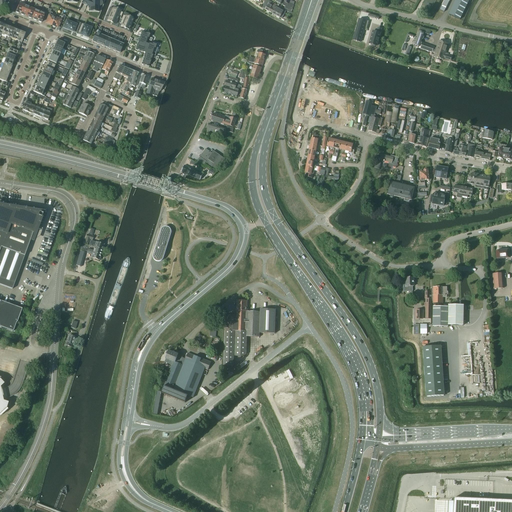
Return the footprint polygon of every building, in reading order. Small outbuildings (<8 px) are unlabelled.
[(83,0),(82,3),(82,4),(87,6),(87,5),(89,5),(89,11),(98,12),(99,5),(100,5),(101,5),(102,4),(102,3),(101,2),(100,1),(99,1),(99,0),(83,0)] [(284,0),(283,6),(285,7),(292,10),(294,5),(289,3),(290,0),(284,0)] [(444,0),(440,10),(444,12),(449,0),(444,0)] [(455,0),(449,15),(460,20),(469,0),(455,0)] [(18,14),(19,13),(21,14),(25,5),(20,2),(18,8),(17,7),(16,10),(16,11),(16,12),(16,13),(18,14)] [(270,2),(265,10),(273,14),(277,6),(270,2)] [(277,6),(273,14),(276,16),(281,7),(279,6),(280,4),(278,3),(277,6)] [(21,15),(23,16),(24,15),(26,16),(30,7),(25,5),(21,14),(21,15)] [(30,8),(30,7),(26,16),(29,17),(29,18),(31,19),(31,18),(35,10),(30,8)] [(281,7),(276,16),(282,19),(286,10),(281,7)] [(113,8),(107,21),(115,24),(118,18),(119,18),(120,19),(123,13),(121,12),(113,8)] [(49,16),(46,23),(48,24),(49,25),(50,26),(51,25),(52,26),(56,16),(52,14),(52,13),(50,12),(51,10),(48,9),(46,15),(49,16)] [(36,20),(40,11),(39,12),(35,10),(31,18),(34,19),(34,20),(36,21),(36,20)] [(39,22),(41,23),(41,22),(45,13),(40,11),(36,20),(39,21),(39,22)] [(56,16),(52,26),(53,27),(54,27),(55,27),(56,27),(57,28),(58,28),(61,20),(63,21),(64,22),(66,16),(63,15),(62,17),(60,16),(59,17),(56,16)] [(121,19),(120,24),(122,25),(121,27),(129,30),(133,19),(123,15),(121,19)] [(359,19),(353,40),(360,42),(366,21),(359,19)] [(76,34),(81,23),(77,22),(76,25),(66,21),(63,28),(73,32),(76,33),(76,34)] [(84,25),(81,23),(76,34),(77,33),(80,35),(87,38),(91,28),(84,26),(84,25)] [(1,34),(6,36),(10,28),(5,26),(1,34)] [(6,36),(11,38),(15,30),(10,28),(6,36)] [(373,31),(369,44),(371,44),(371,45),(374,46),(375,46),(377,46),(380,34),(381,29),(378,28),(376,32),(373,31)] [(11,38),(17,40),(20,32),(15,30),(11,38)] [(20,32),(17,40),(22,42),(25,34),(20,32)] [(141,32),(135,50),(143,53),(145,53),(141,65),(148,67),(152,56),(155,56),(156,53),(155,53),(154,53),(153,53),(155,47),(156,45),(154,45),(154,44),(148,42),(148,44),(146,44),(149,37),(149,35),(147,34),(141,32)] [(418,47),(418,46),(421,47),(420,48),(432,52),(435,53),(434,57),(443,60),(444,58),(450,60),(452,57),(448,56),(448,54),(445,53),(448,44),(439,41),(436,49),(434,48),(434,47),(422,43),(421,43),(424,33),(419,32),(414,46),(418,47)] [(408,34),(405,42),(407,43),(409,36),(413,38),(414,36),(408,34)] [(56,40),(54,45),(63,49),(65,50),(67,45),(56,40)] [(54,45),(52,50),(60,54),(63,49),(54,45)] [(9,48),(7,54),(16,57),(18,52),(9,48)] [(86,53),(84,56),(92,60),(94,55),(81,49),(80,52),(83,53),(84,52),(86,53)] [(52,50),(50,55),(58,59),(60,54),(52,50)] [(254,63),(262,66),(266,55),(262,54),(263,51),(259,50),(257,51),(257,53),(259,53),(257,59),(255,58),(254,63)] [(3,58),(5,59),(14,62),(16,57),(7,54),(5,53),(3,58)] [(300,57),(287,53),(286,56),(285,58),(298,62),(298,61),(300,57)] [(84,58),(82,61),(89,65),(92,60),(84,56),(82,55),(79,54),(78,56),(81,58),(82,57),(84,58)] [(58,59),(50,55),(47,60),(56,64),(58,59)] [(93,70),(95,71),(101,58),(96,56),(94,62),(92,66),(94,67),(93,70)] [(101,58),(95,71),(97,72),(98,69),(101,70),(105,60),(101,58)] [(5,59),(3,64),(12,67),(14,62),(5,59)] [(102,70),(105,71),(104,74),(107,76),(113,63),(106,60),(102,70)] [(75,61),(75,63),(80,65),(87,69),(89,65),(82,61),(81,64),(75,61)] [(47,62),(44,67),(53,71),(55,71),(57,66),(47,62)] [(79,67),(77,70),(85,74),(87,69),(80,65),(75,63),(74,65),(77,66),(79,67)] [(3,64),(1,69),(10,72),(12,67),(3,64)] [(113,78),(118,80),(124,68),(119,66),(113,78)] [(254,66),(250,77),(258,79),(261,68),(254,66)] [(44,67),(42,72),(51,76),(53,71),(44,67)] [(122,76),(124,77),(128,69),(124,68),(118,80),(119,81),(122,76)] [(1,69),(0,71),(0,73),(8,77),(10,72),(1,69)] [(122,90),(127,93),(127,92),(128,88),(132,71),(128,69),(124,77),(127,79),(122,90)] [(71,70),(70,72),(83,78),(85,74),(77,70),(76,72),(74,71),(71,70)] [(86,78),(90,81),(94,73),(89,71),(86,78)] [(132,71),(128,88),(130,89),(131,86),(134,87),(138,74),(132,71)] [(42,72),(40,77),(49,81),(51,76),(42,72)] [(69,77),(71,78),(80,83),(83,78),(70,72),(69,74),(71,74),(69,77)] [(148,78),(141,76),(137,89),(139,90),(141,84),(145,85),(148,78)] [(40,77),(38,82),(46,85),(49,81),(40,77)] [(80,83),(71,78),(69,83),(71,83),(71,84),(78,87),(80,83)] [(164,83),(151,79),(146,94),(157,97),(159,92),(160,92),(164,83)] [(94,85),(93,86),(100,89),(102,84),(96,81),(95,83),(94,85)] [(223,93),(228,94),(230,88),(232,88),(232,87),(233,87),(234,84),(232,83),(232,82),(226,81),(225,86),(224,86),(223,86),(222,88),(223,89),(224,89),(223,93)] [(38,82),(36,87),(44,90),(46,85),(38,82)] [(228,94),(237,97),(239,91),(238,90),(239,87),(241,87),(241,86),(234,84),(233,87),(232,87),(232,88),(230,88),(228,94)] [(44,90),(36,87),(33,92),(44,97),(46,91),(44,90)] [(71,87),(69,91),(77,95),(79,91),(71,87)] [(91,91),(86,89),(85,91),(81,98),(85,100),(87,95),(88,95),(91,91)] [(239,91),(237,97),(244,99),(247,90),(241,89),(241,91),(239,91)] [(69,91),(67,96),(75,100),(77,95),(69,91)] [(119,95),(117,99),(126,104),(128,100),(119,95)] [(67,96),(65,100),(73,104),(75,100),(67,96)] [(22,110),(27,113),(31,104),(28,103),(29,100),(26,99),(22,110)] [(65,100),(63,105),(70,109),(71,106),(75,108),(77,106),(76,106),(73,104),(65,100)] [(366,101),(363,115),(369,117),(368,123),(370,123),(369,128),(368,129),(368,131),(376,133),(376,132),(377,129),(380,119),(374,118),(375,113),(376,110),(376,107),(372,106),(372,103),(366,101)] [(27,113),(32,115),(36,106),(31,104),(27,113)] [(79,113),(86,117),(91,107),(83,104),(79,113)] [(98,109),(95,114),(103,118),(106,113),(108,108),(100,104),(98,109)] [(32,115),(37,117),(41,108),(36,106),(32,115)] [(37,117),(42,119),(46,110),(41,108),(37,117)] [(46,110),(42,119),(48,121),(52,110),(46,108),(46,110)] [(114,108),(109,117),(113,119),(115,114),(117,115),(119,111),(114,108)] [(95,114),(93,118),(101,122),(103,118),(95,114)] [(212,120),(233,127),(236,119),(231,118),(230,122),(224,120),(225,118),(214,114),(212,120)] [(93,118),(91,123),(99,127),(101,122),(93,118)] [(91,123),(89,127),(97,131),(99,127),(91,123)] [(215,130),(225,133),(226,129),(209,124),(207,130),(215,133),(215,130)] [(97,131),(89,127),(87,131),(95,135),(97,137),(99,132),(97,131)] [(430,131),(422,129),(420,137),(417,136),(415,144),(418,145),(426,147),(430,131)] [(487,141),(489,131),(484,130),(483,133),(481,133),(481,136),(483,136),(482,138),(482,141),(486,142),(487,141)] [(87,131),(85,136),(93,140),(95,135),(87,131)] [(311,138),(310,144),(317,146),(317,145),(319,146),(319,143),(317,143),(318,140),(319,140),(320,136),(313,135),(312,138),(311,138)] [(93,140),(85,136),(83,140),(91,144),(93,140)] [(445,152),(451,153),(453,140),(453,139),(452,138),(450,137),(449,138),(448,139),(445,152)] [(327,146),(333,148),(335,140),(329,138),(327,146)] [(439,140),(431,138),(428,148),(438,150),(440,143),(439,143),(439,140)] [(353,145),(347,143),(345,151),(349,152),(348,153),(353,154),(354,149),(352,149),(353,145)] [(498,144),(498,148),(500,148),(498,158),(499,159),(501,160),(502,159),(505,159),(507,146),(498,144)] [(454,148),(453,154),(465,156),(466,151),(467,147),(465,147),(466,145),(462,145),(462,146),(459,145),(458,149),(454,148)] [(197,162),(204,166),(205,164),(211,168),(220,155),(213,151),(212,153),(205,149),(197,162)] [(378,151),(374,168),(379,169),(381,161),(383,161),(383,162),(384,162),(385,161),(389,162),(388,166),(396,168),(399,157),(393,156),(392,158),(383,155),(383,152),(378,151)] [(196,171),(184,166),(181,172),(200,180),(203,174),(197,172),(196,171)] [(313,168),(306,167),(305,173),(306,173),(305,177),(312,178),(313,174),(311,174),(313,168)] [(442,167),(440,178),(446,179),(447,179),(448,175),(447,174),(448,169),(442,167)] [(327,169),(326,178),(333,179),(334,177),(329,176),(328,175),(329,169),(327,169)] [(420,180),(416,181),(417,187),(417,190),(419,190),(419,189),(419,187),(425,186),(425,183),(424,180),(429,180),(428,170),(427,169),(425,169),(424,170),(423,170),(424,171),(419,171),(420,180)] [(387,195),(411,200),(414,188),(399,184),(401,176),(395,175),(394,182),(389,181),(388,183),(390,184),(387,195)] [(484,181),(482,189),(486,190),(487,188),(489,188),(491,177),(487,176),(486,182),(484,181)] [(501,185),(498,185),(498,194),(502,194),(502,190),(511,190),(511,193),(511,184),(511,185),(511,184),(501,184),(501,185)] [(452,187),(451,192),(457,193),(457,197),(457,198),(458,198),(460,198),(461,198),(462,198),(462,196),(464,187),(463,187),(455,185),(454,187),(452,187)] [(464,187),(462,196),(467,197),(467,195),(472,196),(473,189),(464,187)] [(432,204),(438,205),(440,194),(434,193),(434,195),(431,195),(430,203),(432,203),(432,204)] [(440,194),(438,205),(443,206),(444,205),(446,206),(449,193),(445,193),(445,195),(440,194)] [(0,284),(12,289),(25,255),(26,255),(27,253),(26,253),(35,227),(36,228),(41,213),(22,210),(22,209),(19,208),(19,210),(0,206),(0,284)] [(161,231),(153,256),(153,257),(153,258),(154,259),(155,261),(156,261),(157,262),(159,262),(160,262),(161,261),(162,260),(163,259),(164,258),(171,234),(171,232),(171,231),(171,229),(170,229),(169,228),(167,227),(166,227),(165,227),(164,227),(163,228),(162,229),(161,230),(161,231)] [(93,236),(87,235),(85,242),(88,243),(89,239),(92,240),(93,236)] [(90,241),(89,246),(95,248),(94,248),(102,250),(104,245),(96,243),(90,241)] [(502,250),(497,250),(497,251),(496,251),(497,259),(509,258),(508,250),(507,250),(507,249),(503,250),(502,250)] [(78,260),(77,264),(82,265),(83,261),(83,260),(85,253),(80,251),(78,260)] [(87,251),(87,253),(88,254),(87,258),(91,259),(91,258),(99,260),(100,255),(87,251)] [(493,274),(494,289),(504,288),(503,273),(493,274)] [(406,282),(403,282),(403,292),(412,291),(412,287),(414,287),(414,284),(414,280),(413,280),(413,277),(406,278),(406,282)] [(448,294),(448,292),(447,291),(447,287),(432,288),(432,295),(433,295),(433,299),(431,299),(431,301),(433,301),(433,304),(443,304),(443,302),(443,297),(447,297),(447,295),(448,294)] [(0,326),(13,331),(16,322),(17,322),(22,309),(0,300),(0,326)] [(224,316),(223,366),(233,366),(234,356),(244,357),(246,355),(247,337),(259,337),(260,333),(275,334),(275,310),(260,309),(260,312),(247,311),(247,307),(247,301),(237,301),(237,312),(235,312),(235,316),(225,315),(224,316)] [(464,305),(448,305),(448,307),(448,325),(463,326),(464,305)] [(433,307),(432,327),(448,327),(448,325),(448,307),(433,307)] [(75,340),(74,340),(75,337),(69,336),(66,345),(70,347),(71,344),(73,345),(73,343),(74,343),(75,340)] [(423,347),(422,347),(426,397),(443,396),(444,396),(441,346),(440,346),(423,347)] [(172,365),(161,393),(185,403),(188,396),(193,398),(205,369),(208,370),(211,362),(188,353),(188,354),(186,355),(185,359),(182,358),(182,357),(181,356),(180,357),(178,356),(179,354),(175,352),(174,351),(173,351),(172,351),(172,353),(168,351),(168,352),(167,352),(166,354),(167,354),(164,362),(172,365)] [(511,511),(511,500),(454,498),(453,501),(453,511),(511,511)]
